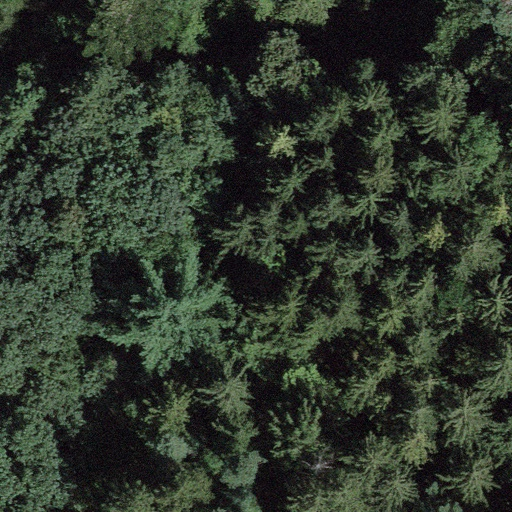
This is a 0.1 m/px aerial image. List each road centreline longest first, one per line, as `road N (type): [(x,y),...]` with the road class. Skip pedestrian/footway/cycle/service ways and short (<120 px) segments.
road 1 (track): [(0,78),(333,57),(415,68),(511,124)]
road 2 (track): [(498,0),(333,57)]
